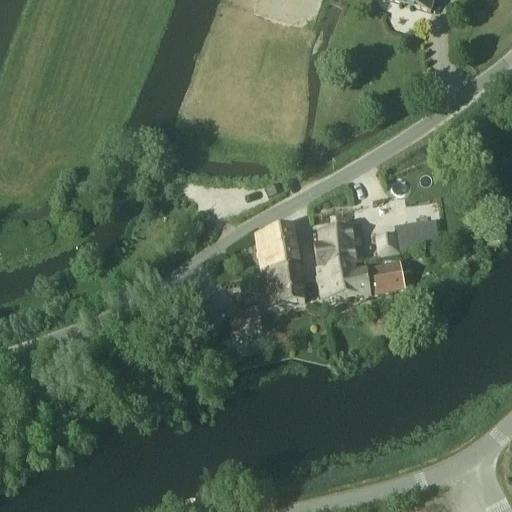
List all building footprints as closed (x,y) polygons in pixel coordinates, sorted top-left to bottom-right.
[(382,0),(382,1),(429,15),(433,0),(382,0)] [(318,271),(360,265),(354,230),(317,237),(319,248),(314,249),(318,271)] [(260,273),(299,267),(292,231),(254,237),(260,273)] [(377,261),(398,257),(395,237),(374,241),(377,261)] [(364,265),(360,265),(318,271),(320,281),(318,281),(321,302),(368,300),(404,293),(400,267),(365,273),(364,265)] [(305,305),(299,267),(260,273),(266,312),(305,305)] [(222,348),(252,340),(244,309),(214,318),(222,348)] [(175,361),(179,371),(188,367),(184,357),(175,361)]
